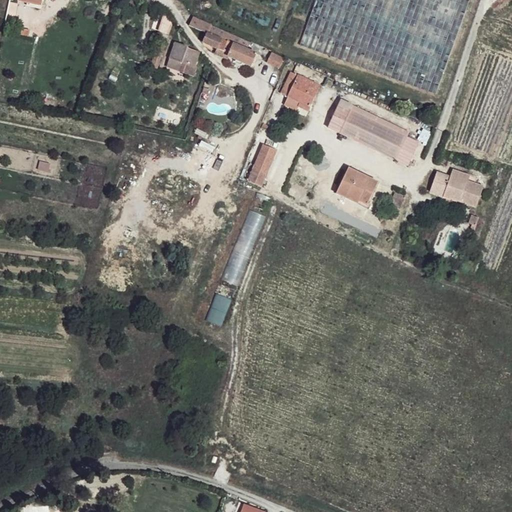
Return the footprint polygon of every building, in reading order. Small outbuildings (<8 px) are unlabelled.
[(174,20),(165,14),(161,25),(164,28),(151,68),(158,70),(174,20)] [(210,35),(235,44),(238,38),(193,17),(191,26),(210,35)] [(235,44),(210,35),(206,44),(230,56),(235,44)] [(252,44),(238,38),(235,44),(250,50),(252,44)] [(188,47),(175,43),(168,67),(181,71),(188,47)] [(250,50),(235,44),(230,56),(229,59),(251,69),(257,52),(250,50)] [(287,60),(272,54),(269,63),(283,68),(287,60)] [(303,77),(290,72),(285,85),(291,89),(284,105),(290,108),(303,77)] [(317,83),(303,77),(290,108),(295,110),(298,106),(303,108),(306,109),(317,83)] [(343,135),(353,111),(348,109),(336,133),(343,135)] [(415,140),(353,111),(343,135),(406,165),(415,140)] [(274,149),(261,143),(245,179),(259,187),(274,149)] [(466,175),(449,169),(448,176),(434,172),(427,193),(473,208),(480,186),(476,184),(465,181),(466,175)] [(375,182),(347,170),(335,195),(365,207),(375,182)] [(477,178),(466,175),(465,181),(476,184),(477,178)] [(266,511),(245,503),(241,511),(266,511)]
